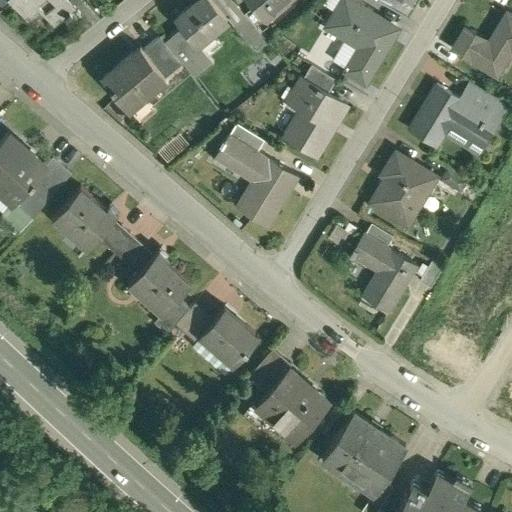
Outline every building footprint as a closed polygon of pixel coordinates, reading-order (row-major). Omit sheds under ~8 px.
[(17,0),(30,16),(32,14),(29,11),(38,3),(57,25),(68,15),(69,17),(73,13),(72,12),(77,8),(70,0),(17,0)] [(229,16),(215,0),(195,0),(176,16),(183,25),(197,41),(198,41),(229,16)] [(253,0),(265,14),(281,0),(253,0)] [(359,3),(353,0),(342,0),(327,26),(360,45),(346,69),(366,81),(392,39),(376,30),(383,18),(359,3)] [(416,7),(405,0),(381,0),(409,17),(416,7)] [(268,37),(245,12),(233,22),(255,48),(268,37)] [(511,14),(509,13),(491,42),(468,28),(456,47),(498,72),(511,50),(511,49),(511,14)] [(197,41),(183,25),(166,39),(180,57),(180,56),(197,76),(215,61),(198,41),(197,41)] [(162,34),(145,48),(163,71),(181,57),(180,57),(166,39),(162,34)] [(142,45),(104,76),(129,107),(167,76),(163,71),(145,48),(142,45)] [(337,78),(312,63),(304,75),(329,91),(337,78)] [(304,75),(303,75),(288,100),(302,109),(286,136),(317,155),(349,102),(329,91),(304,75)] [(467,100),(438,82),(411,127),(437,143),(445,129),(481,151),(509,106),(473,84),(472,85),(475,87),(467,100)] [(265,138),(238,121),(231,133),(258,149),(265,138)] [(45,163),(8,130),(0,140),(0,176),(6,182),(2,187),(16,199),(39,173),(46,164),(45,163)] [(231,133),(230,132),(225,139),(224,138),(221,143),(222,144),(215,156),(216,157),(220,151),(258,175),(239,205),(267,223),(290,187),(287,185),(294,173),(297,175),(298,174),(258,149),(231,133)] [(437,175),(397,150),(383,173),(388,176),(373,200),(404,220),(424,189),(427,191),(437,175)] [(72,170),(53,154),(45,163),(46,164),(39,173),(56,188),(72,170)] [(38,174),(15,200),(34,216),(56,190),(38,174)] [(107,206),(82,184),(53,217),(54,218),(58,213),(91,242),(87,246),(88,247),(119,211),(110,203),(107,206)] [(394,234),(373,221),(366,231),(366,232),(388,245),(394,234)] [(122,223),(106,242),(123,257),(139,238),(122,223)] [(418,263),(392,247),(388,245),(366,232),(366,231),(365,231),(356,246),(355,245),(350,254),(353,256),(356,250),(381,266),(365,292),(365,291),(364,293),(390,309),(401,290),(414,268),(415,268),(418,263)] [(139,238),(123,257),(131,264),(148,246),(139,238)] [(160,247),(129,282),(130,283),(133,279),(166,308),(162,312),(163,313),(180,295),(192,280),(167,258),(169,255),(160,247)] [(444,264),(433,257),(424,273),(415,268),(423,274),(420,278),(431,285),(444,264)] [(180,295),(163,313),(162,312),(156,319),(169,331),(177,322),(191,305),(180,295)] [(215,316),(196,299),(191,305),(177,322),(197,339),(201,335),(199,333),(215,316)] [(260,334),(226,304),(215,316),(199,333),(201,335),(204,331),(236,359),(233,362),(234,364),(260,334)] [(293,362),(274,346),(253,370),(271,386),(289,364),(290,365),(293,362)] [(290,365),(289,364),(271,386),(250,410),(264,422),(272,413),(298,436),(330,399),(290,365)] [(371,420),(354,409),(323,454),(376,489),(377,490),(384,478),(407,444),(381,427),(382,425),(381,425),(380,426),(372,421),(374,420),(372,419),(371,420)] [(429,485),(414,476),(394,511),(475,511),(481,502),(466,494),(471,486),(438,468),(429,485)] [(376,489),(362,510),(365,511),(376,511),(394,485),(384,478),(377,490),(376,489)]
